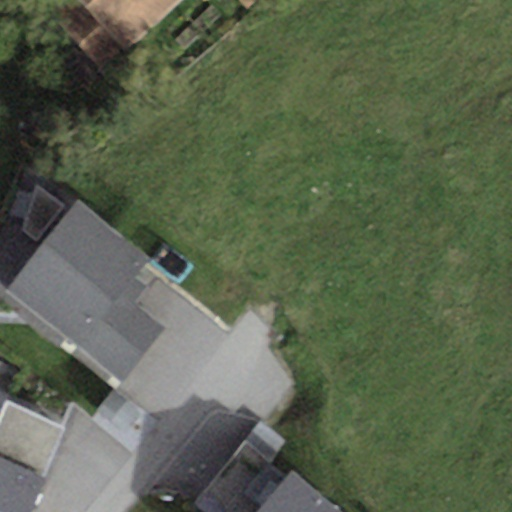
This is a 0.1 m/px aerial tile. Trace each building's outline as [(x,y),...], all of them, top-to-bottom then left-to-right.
[(102,69),(123,49),(77,0),(64,0),(50,14),(102,69)] [(77,0),(123,49),(124,52),(180,0),(77,0)] [(150,265),(79,210),(8,299),(120,387),(164,332),(134,308),(147,291),(136,282),(150,265)] [(0,511),(31,511),(65,432),(3,407),(0,412),(0,511)] [(286,479),(243,443),(193,503),(204,511),(340,511),(293,472),(286,479)]
